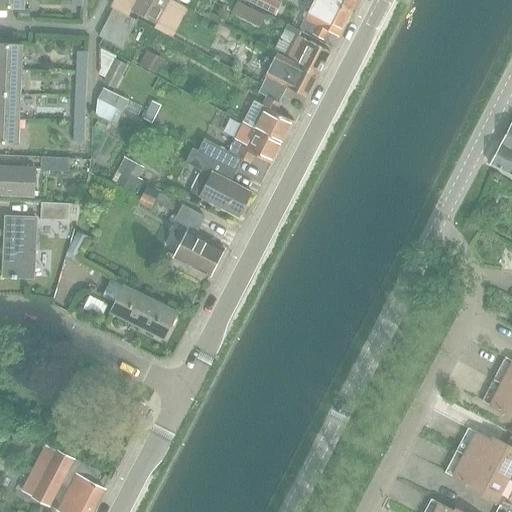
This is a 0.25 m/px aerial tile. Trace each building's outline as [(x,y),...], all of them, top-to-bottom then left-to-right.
[(137,0),(132,10),(157,23),(169,0),(137,0)] [(261,27),(267,15),(238,0),(232,12),(261,27)] [(252,0),(276,13),(282,2),(277,0),(252,0)] [(314,0),(306,17),(300,26),(328,41),(333,31),(339,35),(352,10),(331,0),(314,0)] [(331,0),(352,10),(357,0),(331,0)] [(191,8),(188,12),(217,27),(215,32),(227,38),(231,29),(191,8)] [(99,37),(122,49),(137,21),(113,9),(99,37)] [(291,53),(288,58),(319,74),(331,51),(330,51),(300,35),(291,53)] [(0,68),(21,69),(23,45),(0,43),(0,68)] [(147,50),(138,66),(156,75),(164,59),(147,50)] [(78,52),(77,72),(87,73),(87,52),(78,52)] [(267,75),(263,84),(279,92),(283,84),(307,96),(319,74),(288,58),(277,52),(268,71),(267,75)] [(104,82),(115,88),(127,65),(115,60),(104,82)] [(0,68),(0,92),(20,94),(21,69),(0,68)] [(77,72),(76,93),(86,93),(87,73),(77,72)] [(271,99),(275,91),(279,92),(263,84),(258,92),(267,96),(262,105),(254,101),(243,122),(256,128),(282,142),(293,120),(276,111),(280,103),(271,99)] [(0,92),(0,117),(19,118),(20,94),(0,92)] [(76,101),(75,121),(85,121),(85,101),(76,101)] [(0,142),(18,143),(19,118),(0,117),(0,142)] [(75,121),(74,141),(84,142),(85,121),(75,121)] [(237,170),(243,159),(250,162),(254,154),(271,163),(282,142),(256,128),(243,122),(228,150),(204,138),(198,150),(237,170)] [(511,124),(503,142),(511,147),(511,124)] [(511,147),(503,142),(490,165),(511,175),(511,147)] [(231,181),(237,170),(193,147),(185,162),(201,170),(190,190),(239,216),(251,192),(231,181)] [(68,171),(69,158),(41,157),(40,170),(68,171)] [(0,193),(34,195),(35,168),(0,166),(0,193)] [(150,209),(158,193),(146,187),(143,193),(142,193),(137,203),(150,209)] [(70,220),(70,203),(42,202),(42,219),(70,220)] [(70,203),(70,220),(77,220),(82,203),(70,203)] [(210,274),(223,248),(195,234),(204,216),(183,205),(175,219),(183,223),(176,238),(182,241),(175,256),(210,274)] [(35,277),(37,218),(6,217),(4,276),(35,277)] [(75,238),(68,251),(77,256),(84,243),(75,238)] [(164,338),(177,313),(123,286),(111,280),(102,296),(115,303),(111,311),(164,338)] [(511,360),(505,356),(493,379),(511,388),(511,360)] [(511,388),(493,379),(482,401),(506,413),(504,416),(511,420),(511,388)] [(468,427),(456,450),(508,476),(511,468),(511,446),(506,444),(493,437),(492,440),(468,427)] [(25,449),(32,435),(19,429),(12,442),(25,449)] [(47,443),(23,491),(51,506),(51,505),(57,509),(77,470),(71,466),(76,458),(47,443)] [(495,501),(508,476),(456,450),(445,472),(469,484),(468,487),(495,501)] [(77,470),(57,509),(64,511),(92,511),(104,489),(86,479),(88,475),(77,470)] [(431,498),(423,511),(463,511),(457,508),(455,511),(431,498)]
